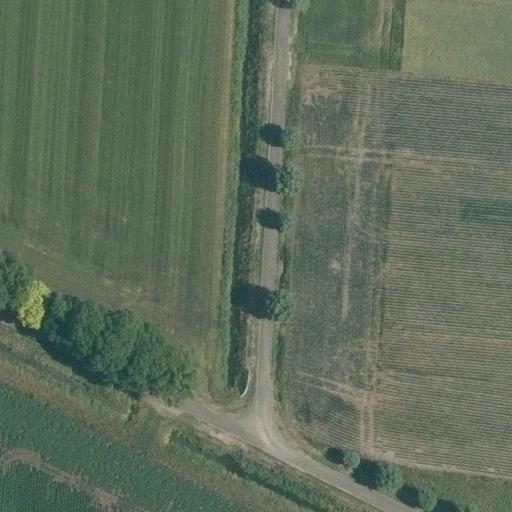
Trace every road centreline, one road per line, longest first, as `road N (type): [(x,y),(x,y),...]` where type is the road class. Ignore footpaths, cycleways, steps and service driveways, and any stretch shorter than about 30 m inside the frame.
road 1 (unclassified): [(239,444),(263,0)]
road 2 (unclassified): [(239,444),(0,325)]
road 3 (unclassified): [(379,511),(239,444)]
